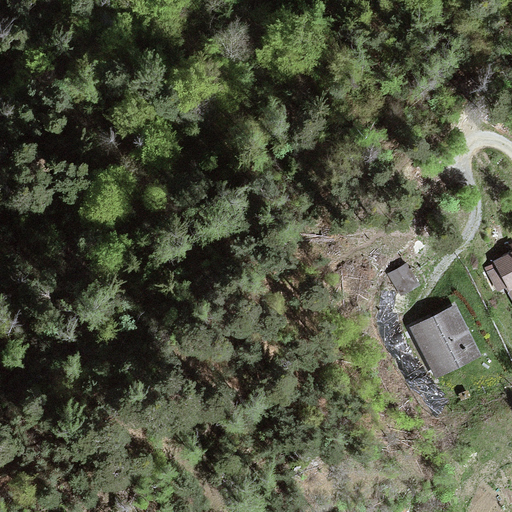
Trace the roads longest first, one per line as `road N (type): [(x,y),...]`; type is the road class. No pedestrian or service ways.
road 1 (track): [(511,15),(328,78),(75,194)]
road 2 (residential): [(409,305),(473,229),(461,152),(467,143),(483,137),(511,151)]
